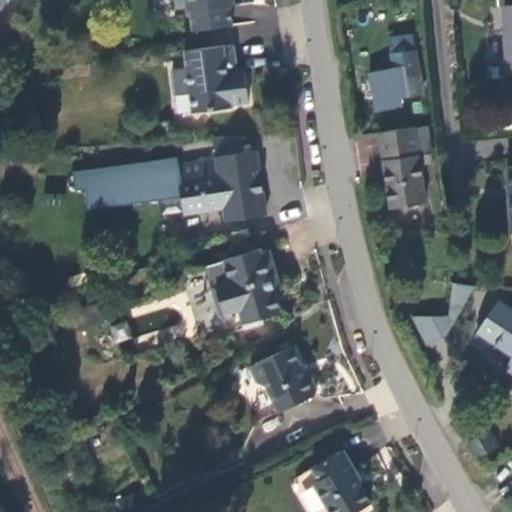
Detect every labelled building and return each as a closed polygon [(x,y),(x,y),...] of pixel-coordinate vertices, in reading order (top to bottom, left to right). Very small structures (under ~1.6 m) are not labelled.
[(181,0),(182,8),(188,12),(190,32),(230,27),(226,0),(181,0)] [(511,3),(501,4),(503,65),(511,65),(511,3)] [(417,92),(411,47),(388,50),(394,94),(417,92)] [(185,71),(170,73),(172,97),(187,95),(190,116),(229,111),(229,108),(247,107),(243,74),(235,75),(226,76),(225,68),(234,66),(232,48),(183,53),(185,71)] [(235,75),(234,66),(225,68),(226,76),(235,75)] [(421,201),(410,125),(377,130),(387,205),(421,201)] [(268,213),(258,148),(218,155),(219,157),(169,165),(168,159),(88,172),(91,189),(103,187),(106,207),(184,195),(186,211),(226,205),(228,219),(268,213)] [(219,334),(238,329),(257,324),(256,319),(276,313),(270,294),(267,285),(274,282),(266,251),(259,253),(258,250),(219,261),(225,284),(206,289),(219,334)] [(277,292),(274,282),(267,285),(270,294),(277,292)] [(461,282),(447,317),(453,321),(474,284),(461,282)] [(62,311),(67,331),(92,325),(87,305),(62,311)] [(447,317),(407,315),(422,346),(444,336),(453,321),(447,317)] [(495,345),(511,356),(511,317),(507,324),(495,316),(483,332),(496,341),(495,345)] [(296,374),(284,348),(248,364),(248,366),(242,368),(249,384),(258,387),(270,412),(306,396),(308,390),(302,376),(296,374)] [(488,429),(468,445),(476,460),(500,445),(488,429)] [(352,479),(345,477),(330,452),(302,468),(309,480),(304,483),(317,505),(316,506),(319,511),(344,511),(360,503),(350,486),(352,479)] [(126,511),(119,495),(107,501),(111,511),(126,511)]
